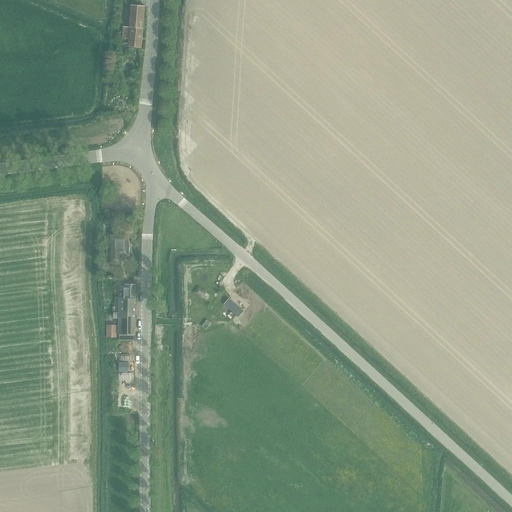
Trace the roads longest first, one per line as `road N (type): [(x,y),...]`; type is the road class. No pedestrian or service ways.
road 1 (tertiary): [(511,501),(156,180)]
road 2 (tertiary): [(145,511),(146,252),(156,180)]
road 3 (tertiary): [(132,146),(146,105),(153,0)]
road 4 (tertiary): [(0,169),(132,146)]
